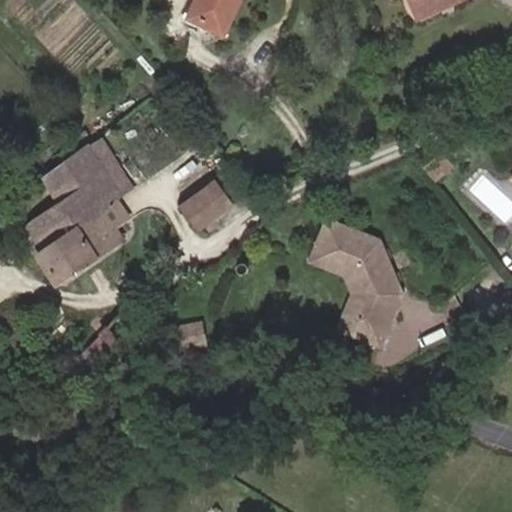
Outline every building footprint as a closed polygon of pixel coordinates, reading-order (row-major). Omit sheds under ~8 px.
[(195,0),(186,23),(223,38),(238,0),(195,0)] [(455,0),(398,0),(404,11),(425,0),(440,0),(444,6),(455,0)] [(134,193),(124,177),(101,141),(89,148),(113,185),(123,200),(134,193)] [(113,185),(89,148),(43,180),(58,203),(28,224),(27,243),(38,260),(99,215),(120,202),(123,200),(113,185)] [(434,151),(418,169),(434,182),(449,163),(434,151)] [(192,238),(225,216),(210,193),(177,216),(192,238)] [(120,202),(99,215),(109,232),(131,218),(120,202)] [(99,215),(38,260),(56,285),(118,244),(109,232),(99,215)] [(376,241),(321,220),(305,258),(307,258),(343,274),(357,302),(358,304),(352,319),(353,321),(346,337),(375,350),(398,296),(376,241)] [(307,258),(305,258),(302,264),(337,280),(339,282),(345,295),(330,331),(346,337),(353,321),(352,319),(358,304),(357,302),(343,274),(307,258)] [(138,320),(128,308),(118,315),(84,356),(96,370),(138,320)] [(208,317),(186,315),(184,337),(206,339),(208,317)]
